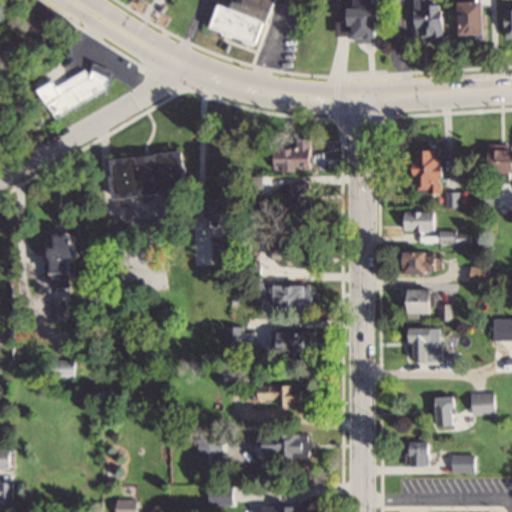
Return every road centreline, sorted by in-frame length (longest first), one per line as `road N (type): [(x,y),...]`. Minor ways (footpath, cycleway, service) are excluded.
road 1 (tertiary): [(362,96),(363,511)]
road 2 (residential): [(194,65),(0,182)]
road 3 (secondary): [(194,65),(286,94),(362,96)]
road 4 (secondary): [(362,96),(511,88)]
road 5 (secondary): [(89,2),(194,65)]
